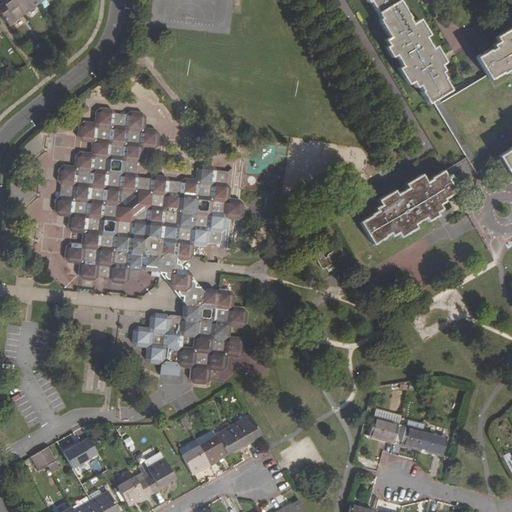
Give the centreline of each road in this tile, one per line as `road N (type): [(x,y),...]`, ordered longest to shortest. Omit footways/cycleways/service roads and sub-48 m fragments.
road 1 (residential): [(0,459),(71,417),(147,413),(173,384)]
road 2 (residential): [(0,145),(110,42),(118,0)]
road 3 (unknown): [(0,292),(170,311)]
